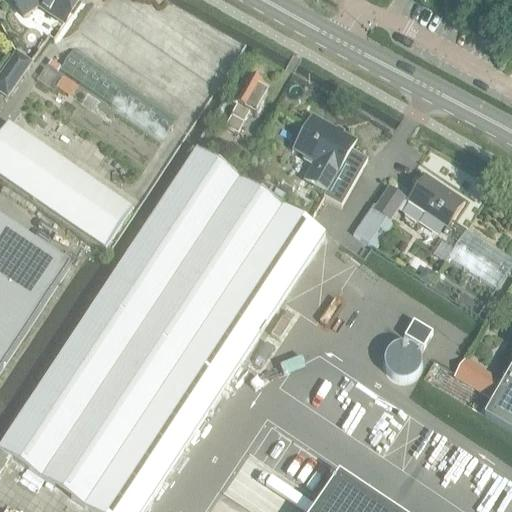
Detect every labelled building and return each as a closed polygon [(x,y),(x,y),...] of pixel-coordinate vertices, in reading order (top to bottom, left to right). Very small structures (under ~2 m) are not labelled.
[(64,28),(83,0),(8,0),(23,21),(39,10),(64,28)] [(74,50),(60,71),(161,141),(175,120),(74,50)] [(0,95),(8,102),(32,67),(17,57),(0,81),(0,95)] [(252,120),(268,91),(261,87),(261,83),(253,78),(249,81),(245,79),(230,107),(235,110),(223,131),(236,137),(247,117),(252,120)] [(355,146),(353,145),(312,120),(293,152),(316,165),(306,182),(327,194),(337,178),(336,178),(355,146)] [(131,213),(62,165),(6,127),(0,135),(0,182),(102,254),(131,213)] [(0,454),(86,511),(142,511),(325,238),(269,204),(193,156),(95,304),(0,446),(0,454)] [(445,233),(463,206),(425,181),(408,208),(445,233)] [(387,194),(374,216),(370,214),(353,239),(375,252),(392,227),(389,225),(403,204),(387,194)] [(0,379),(72,269),(0,222),(0,379)] [(511,265),(466,235),(448,262),(496,293),(511,268),(511,265)] [(425,272),(418,282),(429,290),(436,279),(425,272)] [(413,325),(403,341),(423,352),(432,336),(413,325)] [(462,363),(452,380),(491,403),(482,419),(511,437),(511,367),(501,386),(462,363)] [(389,511),(338,477),(314,511),(389,511)]
